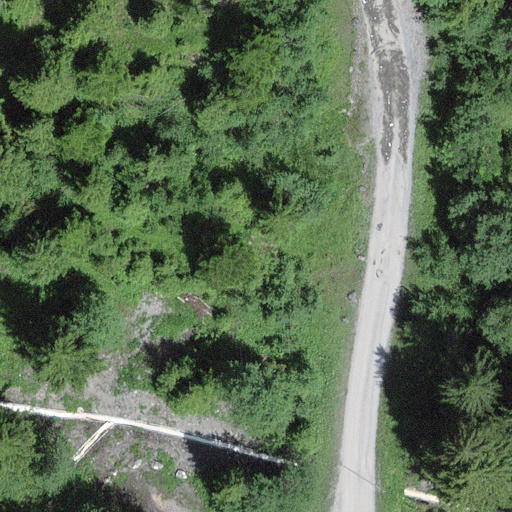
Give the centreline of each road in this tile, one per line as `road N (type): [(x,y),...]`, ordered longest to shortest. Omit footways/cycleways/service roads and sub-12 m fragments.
road 1 (unclassified): [(351,511),(394,78),(381,0)]
road 2 (track): [(372,268),(136,298),(88,350),(88,411),(123,480),(169,511)]
